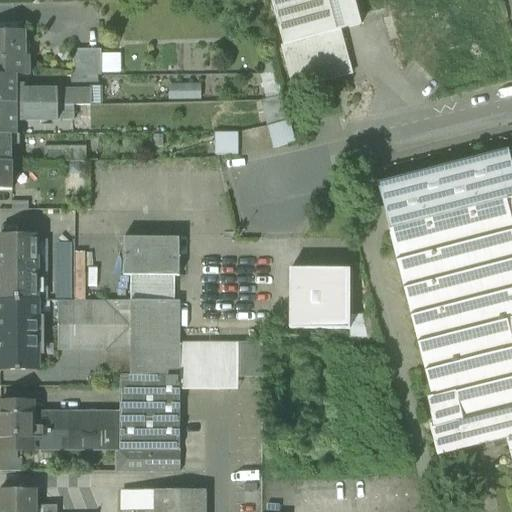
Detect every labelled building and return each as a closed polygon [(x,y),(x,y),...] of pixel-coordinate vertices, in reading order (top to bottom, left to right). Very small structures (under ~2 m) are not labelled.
[(271,0),(284,47),(340,31),(362,26),(354,0),(271,0)] [(352,75),(340,31),(284,47),(282,47),(293,88),(341,75),(342,78),(352,75)] [(0,32),(0,77),(17,77),(31,77),(30,57),(25,58),(24,32),(0,32)] [(68,77),(97,77),(97,54),(67,55),(68,77)] [(0,107),(17,107),(17,96),(17,77),(0,77),(0,107)] [(169,84),(169,98),(201,99),(201,84),(169,84)] [(17,96),(17,107),(74,106),(74,92),(24,92),(24,96),(17,96)] [(74,106),(90,106),(90,92),(74,92),(74,106)] [(74,121),(74,106),(17,107),(17,117),(24,117),(24,121),(74,121)] [(0,107),(0,136),(11,136),(17,136),(17,117),(17,107),(0,107)] [(267,127),(273,150),(296,144),(290,121),(267,127)] [(215,157),(238,156),(238,134),(215,134),(215,157)] [(0,163),(12,163),(11,146),(11,136),(0,136),(0,163)] [(73,162),(86,162),(86,149),(44,149),(44,163),(73,162)] [(378,185),(390,231),(506,201),(511,199),(511,164),(509,151),(378,185)] [(0,190),(11,191),(12,163),(0,163),(0,190)] [(511,226),(506,201),(390,231),(433,398),(428,399),(434,430),(431,430),(438,457),(506,440),(511,462),(511,226)] [(0,236),(0,302),(38,303),(38,237),(0,236)] [(174,277),(180,277),(179,239),(123,239),(123,277),(132,277),(174,277)] [(55,251),(54,291),(75,291),(74,300),(85,300),(86,251),(55,251)] [(290,331),(350,331),(350,271),(290,271),(290,331)] [(132,277),(131,303),(174,303),(174,277),(132,277)] [(38,372),(38,303),(0,302),(0,318),(0,372),(38,372)] [(57,327),(73,327),(73,303),(58,303),(57,327)] [(107,303),(73,303),(73,327),(106,327),(107,327),(107,303)] [(180,303),(174,303),(131,303),(107,303),(107,327),(106,327),(106,345),(179,345),(180,303)] [(361,316),(367,340),(380,336),(375,313),(361,316)] [(106,345),(106,327),(73,327),(57,327),(58,352),(107,353),(106,345)] [(106,345),(107,353),(131,352),(131,378),(180,378),(179,389),(179,391),(209,391),(209,345),(179,345),(106,345)] [(209,391),(238,390),(238,377),(238,345),(209,345),(209,391)] [(238,377),(262,377),(263,345),(260,345),(238,345),(238,377)] [(121,378),(131,378),(131,352),(107,353),(107,378),(121,378)] [(121,378),(121,414),(122,413),(122,450),(179,450),(179,391),(179,389),(180,378),(131,378),(121,378)] [(19,452),(34,452),(32,452),(32,414),(34,414),(34,404),(0,404),(0,452),(19,452)] [(122,451),(122,450),(122,413),(121,414),(34,414),(32,414),(32,452),(34,452),(118,451),(122,451)] [(179,473),(179,450),(122,450),(122,451),(118,451),(118,473),(179,473)] [(0,473),(23,473),(22,460),(19,460),(19,452),(0,452),(0,473)] [(0,511),(36,511),(37,508),(37,492),(0,492),(0,511)] [(204,511),(204,493),(122,493),(121,511),(204,511)]
